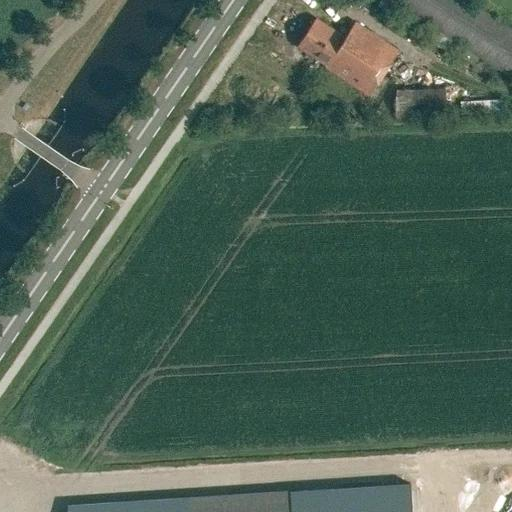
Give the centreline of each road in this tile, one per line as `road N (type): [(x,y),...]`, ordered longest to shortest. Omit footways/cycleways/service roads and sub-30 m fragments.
road 1 (secondary): [(101,191),(233,0)]
road 2 (secondary): [(0,339),(101,191)]
road 3 (unclassified): [(0,109),(39,55),(95,0)]
road 4 (unclassified): [(101,191),(0,123)]
